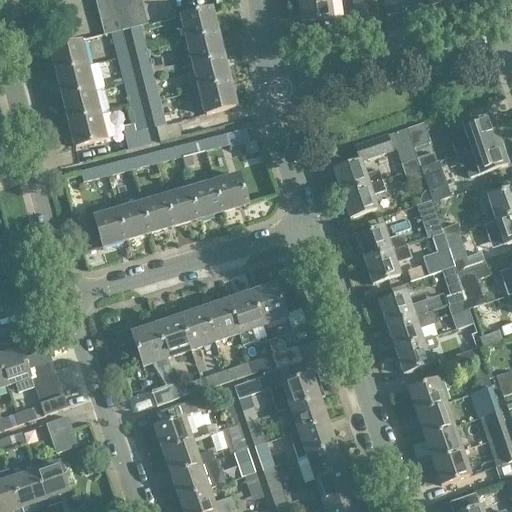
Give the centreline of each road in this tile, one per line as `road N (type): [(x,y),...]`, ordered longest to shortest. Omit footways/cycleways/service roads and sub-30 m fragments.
road 1 (residential): [(407,511),(310,227)]
road 2 (residential): [(310,227),(61,297)]
road 3 (residential): [(61,297),(0,46)]
road 4 (residential): [(270,87),(511,41)]
road 5 (residential): [(138,511),(61,297)]
road 6 (residential): [(310,227),(270,87)]
